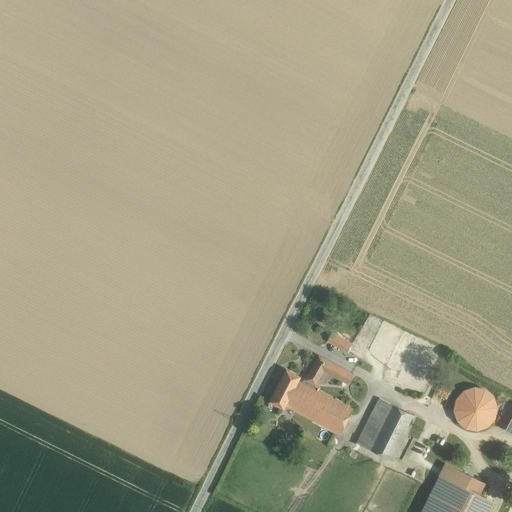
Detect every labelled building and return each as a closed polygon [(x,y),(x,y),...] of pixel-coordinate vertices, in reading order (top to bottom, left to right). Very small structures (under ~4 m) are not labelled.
[(352,343),(332,332),(327,342),(347,353),(352,343)] [(318,355),(306,376),(302,382),(297,380),(284,405),(314,421),(327,395),(313,388),(323,371),(325,372),(331,362),(318,355)] [(353,374),(331,362),(325,372),(348,384),(353,374)] [(286,370),(270,401),(283,408),(284,405),(297,380),(299,376),(286,370)] [(484,390),(474,387),(464,391),(457,399),(454,409),(458,420),(466,427),(476,429),(487,425),(494,417),(496,407),(492,397),(484,390)] [(327,395),(314,421),(340,434),(353,409),(327,395)] [(391,403),(379,398),(370,416),(381,422),(391,403)] [(391,403),(381,422),(370,416),(360,436),(372,441),(368,448),(392,460),(414,415),(391,403)] [(372,441),(360,436),(357,443),(368,448),(372,441)] [(483,483),(445,464),(421,511),(488,511),(493,503),(477,495),(483,483)]
